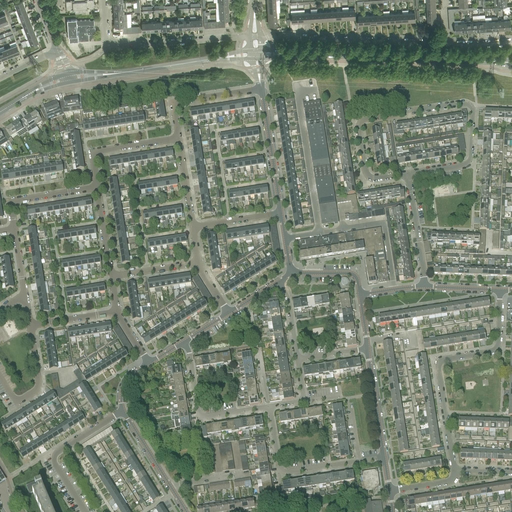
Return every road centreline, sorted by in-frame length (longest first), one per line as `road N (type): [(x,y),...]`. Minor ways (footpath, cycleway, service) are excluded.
road 1 (unclassified): [(406,175),(468,161),(470,103),(361,120)]
road 2 (unclassified): [(456,468),(439,363),(499,345),(500,290)]
road 3 (secondary): [(499,61),(287,54)]
road 4 (residential): [(259,36),(446,43)]
road 5 (unclassified): [(318,234),(300,105),(302,91),(312,90)]
road 6 (residential): [(83,511),(53,455),(122,413)]
road 7 (residential): [(107,44),(251,36)]
road 8 (unclassified): [(356,461),(278,470),(269,406)]
road 9 (unclassified): [(183,342),(201,415),(265,407)]
road 10 (unclassified): [(318,234),(382,223),(393,289)]
road 11 (tertiary): [(281,214),(260,88)]
road 12 (residential): [(96,188),(94,149),(177,137)]
road 13 (residential): [(177,137),(177,101),(260,88)]
